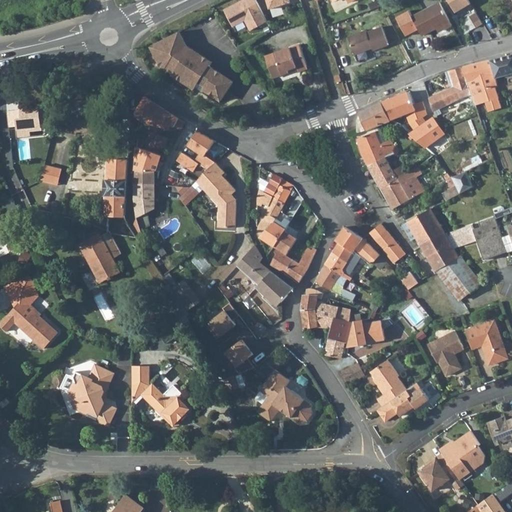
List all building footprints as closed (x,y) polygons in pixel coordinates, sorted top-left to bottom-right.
[(256,0),(242,0),(225,9),(234,26),(246,20),(251,30),(267,22),(256,0)] [(300,1),(299,0),(267,0),(271,9),(283,5),(283,6),(300,1)] [(441,3),(413,18),(423,37),(440,28),(442,32),(452,26),(441,3)] [(240,33),(250,28),(246,21),(236,26),(240,33)] [(360,30),(345,37),(352,54),(369,47),(370,49),(385,43),(378,25),(361,33),(360,30)] [(179,31),(150,46),(161,68),(165,70),(166,69),(173,74),(172,75),(195,90),(196,87),(205,74),(211,78),(203,90),(221,101),(233,82),(210,67),(212,63),(186,46),(179,31)] [(300,45),(265,56),(272,78),(289,73),(288,70),(297,67),(298,71),(307,69),(300,45)] [(511,54),(491,60),(496,75),(497,78),(511,73),(511,54)] [(491,60),(464,68),(471,92),(475,105),(499,98),(494,84),(486,86),(484,79),(495,75),(491,60)] [(455,87),(430,99),(435,111),(471,92),(464,68),(450,71),(455,87)] [(202,91),(203,90),(211,78),(205,74),(196,87),(202,91)] [(394,98),(382,103),(391,120),(424,107),(417,86),(408,91),(408,93),(394,98)] [(135,117),(149,124),(169,130),(170,125),(182,128),(185,123),(145,97),(136,114),(135,117)] [(357,126),(358,133),(381,124),(391,120),(382,103),(360,113),(357,121),(357,126)] [(22,109),(9,110),(10,127),(19,126),(20,136),(33,135),(32,131),(52,128),(50,108),(42,109),(42,106),(22,108),(22,109)] [(433,118),(410,135),(430,152),(448,140),(442,131),(434,118),(433,118)] [(198,131),(187,145),(200,154),(195,161),(198,163),(208,170),(216,163),(206,156),(215,141),(198,131)] [(152,132),(146,150),(162,155),(168,139),(152,132)] [(375,132),(358,138),(362,155),(369,166),(386,158),(398,178),(406,174),(409,172),(391,140),(381,144),(375,132)] [(137,147),(134,170),(154,172),(155,172),(162,155),(146,150),(137,147)] [(182,152),(176,159),(192,171),(198,163),(195,161),(182,152)] [(386,158),(369,166),(381,187),(398,178),(386,158)] [(106,216),(126,217),(129,161),(109,160),(108,179),(106,179),(105,196),(106,196),(106,216)] [(225,174),(216,163),(208,170),(196,182),(218,207),(218,228),(236,228),(236,204),(232,199),(233,197),(232,195),(236,191),(222,176),(225,174)] [(419,165),(414,169),(417,175),(423,172),(419,165)] [(409,172),(406,174),(411,182),(404,186),(411,199),(426,191),(417,175),(414,169),(409,172)] [(154,172),(134,170),(135,184),(154,185),(154,172)] [(456,176),(453,177),(458,186),(461,193),(473,187),(466,170),(464,172),(456,176)] [(285,203),(294,186),(273,174),(272,176),(274,177),(270,184),(259,178),(259,190),(273,197),(285,203)] [(398,178),(381,187),(394,209),(411,199),(404,186),(411,182),(406,174),(398,178)] [(135,184),(134,199),(137,219),(154,210),(154,185),(135,184)] [(461,193),(458,186),(443,193),(447,201),(461,193)] [(192,187),(181,197),(185,205),(199,193),(192,187)] [(261,221),(257,227),(257,231),(260,237),(261,237),(273,223),(285,203),(273,197),(261,221)] [(16,202),(8,206),(14,218),(22,215),(16,202)] [(431,209),(399,227),(406,238),(415,233),(421,245),(444,231),(431,209)] [(473,224),(456,230),(464,245),(478,240),(485,260),(503,253),(497,236),(502,234),(501,232),(495,216),(479,222),(481,226),(474,229),(473,224)] [(273,223),(261,237),(274,247),(286,231),(273,223)] [(391,236),(387,231),(381,224),(371,232),(394,263),(406,253),(392,235),(391,236)] [(339,243),(334,252),(348,262),(355,252),(356,250),(364,239),(345,227),(336,241),(339,243)] [(286,231),(274,247),(276,249),(274,253),(276,255),(271,265),(284,274),(293,260),(287,256),(298,240),(286,231)] [(444,231),(421,245),(436,271),(437,270),(460,256),(444,231)] [(121,254),(107,233),(105,233),(98,237),(97,235),(79,246),(101,284),(121,272),(113,259),(121,254)] [(502,234),(497,236),(503,253),(508,252),(502,234)] [(364,239),(356,250),(370,261),(373,263),(380,256),(364,239)] [(237,265),(236,266),(259,285),(272,271),(261,262),(263,257),(261,255),(255,245),(240,262),(237,265)] [(293,260),(284,274),(299,283),(308,269),(317,250),(313,249),(312,251),(307,250),(300,264),(293,260)] [(334,252),(326,264),(340,274),(348,262),(334,252)] [(355,252),(348,262),(355,267),(361,257),(355,252)] [(203,271),(211,266),(204,254),(196,259),(203,271)] [(460,256),(437,270),(460,299),(482,283),(461,255),(460,256)] [(380,256),(373,263),(380,269),(387,262),(380,256)] [(340,274),(326,264),(316,280),(316,282),(325,287),(353,301),(355,296),(341,289),(347,279),(340,274)] [(259,285),(256,288),(278,307),(283,301),(293,289),(272,271),(259,285)] [(413,273),(402,280),(409,289),(419,282),(416,278),(413,273)] [(29,276),(4,287),(5,290),(30,279),(29,276)] [(30,279),(5,290),(11,303),(13,302),(15,307),(0,324),(0,325),(7,332),(15,323),(44,349),(57,336),(45,325),(47,324),(40,317),(42,316),(31,305),(38,297),(30,279)] [(200,283),(192,293),(201,302),(210,292),(200,283)] [(304,293),(302,310),(316,308),(318,298),(320,299),(323,292),(313,288),(306,289),(304,293)] [(240,316),(230,303),(223,309),(225,311),(211,322),(211,325),(208,327),(217,340),(236,325),(233,321),(240,316)] [(318,303),(318,308),(319,327),(330,328),(326,355),(342,358),(345,343),(346,343),(352,324),(351,310),(318,303)] [(302,310),(302,313),(304,329),(318,327),(316,308),(302,310)] [(495,320),(466,330),(472,349),(482,345),(485,344),(487,351),(485,354),(489,365),(508,358),(495,320)] [(352,328),(347,352),(368,348),(368,347),(386,341),(381,323),(362,330),(360,325),(352,328)] [(47,324),(45,325),(57,336),(59,334),(47,324)] [(456,331),(429,345),(438,363),(439,362),(446,376),(462,369),(455,354),(460,351),(459,349),(464,347),(456,331)] [(243,340),(226,352),(237,366),(235,368),(239,373),(255,366),(249,359),(254,355),(243,340)] [(376,401),(381,408),(405,391),(396,379),(398,377),(387,361),(369,373),(376,383),(374,385),(382,396),(376,401)] [(358,366),(344,372),(349,383),(366,377),(361,369),(359,365),(358,366)] [(98,366),(91,379),(94,380),(100,367),(98,366)] [(134,366),(133,379),(151,379),(151,366),(134,366)] [(106,393),(115,374),(100,367),(94,380),(91,379),(77,372),(74,378),(76,383),(71,393),(77,408),(88,414),(92,412),(100,416),(106,403),(101,401),(105,393),(106,393)] [(271,419),(281,407),(282,405),(287,408),(289,412),(300,420),(308,419),(314,411),(313,403),(293,389),(291,391),(286,387),(288,384),(291,380),(276,368),(261,388),(269,395),(259,410),(271,419)] [(228,379),(226,379),(230,390),(242,387),(238,373),(231,376),(227,378),(228,379)] [(151,379),(133,379),(134,404),(143,396),(174,427),(182,426),(183,425),(182,420),(186,415),(192,416),(194,409),(181,395),(173,396),(165,395),(154,384),(151,386),(151,379)] [(416,384),(405,391),(410,397),(420,389),(416,384)] [(381,408),(376,412),(384,423),(397,414),(400,418),(413,408),(415,410),(428,401),(420,389),(410,397),(405,391),(381,408)] [(428,401),(415,410),(418,415),(420,418),(433,409),(431,405),(428,401)] [(182,420),(183,425),(192,416),(186,415),(182,420)] [(489,423),(497,445),(502,443),(505,449),(511,446),(511,417),(511,418),(511,419),(511,420),(507,422),(505,418),(489,423)] [(447,445),(439,451),(442,455),(460,480),(484,463),(485,457),(478,447),(480,446),(471,432),(454,443),(449,447),(447,445)] [(460,480),(442,455),(436,459),(435,458),(428,462),(429,465),(425,467),(419,472),(431,491),(449,479),(456,490),(463,486),(460,480)] [(506,504),(511,499),(511,493),(503,500),(506,504)] [(129,495),(115,511),(142,511),(146,508),(129,495)] [(500,511),(490,498),(480,505),(484,511),(500,511)] [(64,511),(61,502),(53,505),(55,511),(64,511)]
